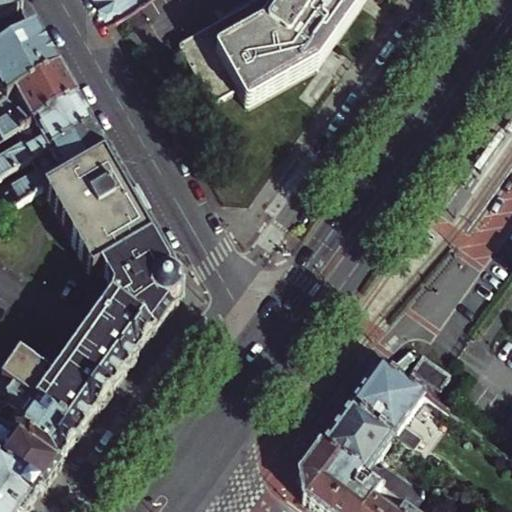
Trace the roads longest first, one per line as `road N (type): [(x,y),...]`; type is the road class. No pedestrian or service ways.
road 1 (residential): [(264,511),(511,184)]
road 2 (primary): [(499,0),(263,326)]
road 3 (primary): [(294,352),(511,50)]
road 4 (residential): [(443,0),(231,293)]
road 5 (residential): [(59,0),(231,293)]
road 6 (residential): [(231,293),(73,511)]
road 7 (primary): [(263,326),(173,453)]
road 8 (primary): [(206,479),(294,352)]
